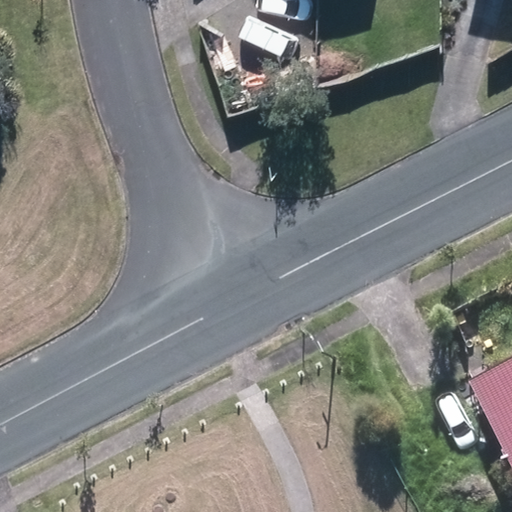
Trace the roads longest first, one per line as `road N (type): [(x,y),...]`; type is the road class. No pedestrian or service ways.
road 1 (residential): [(216,309),(511,157)]
road 2 (residential): [(216,309),(139,105),(110,0)]
road 3 (residential): [(0,420),(216,309)]
